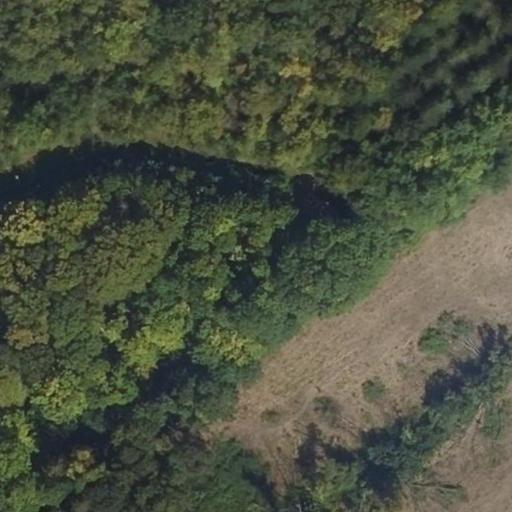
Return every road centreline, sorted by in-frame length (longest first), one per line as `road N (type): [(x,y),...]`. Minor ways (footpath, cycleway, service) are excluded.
road 1 (track): [(101,511),(140,405),(249,300),(290,213),(320,84),(311,0)]
road 2 (track): [(290,213),(511,44)]
